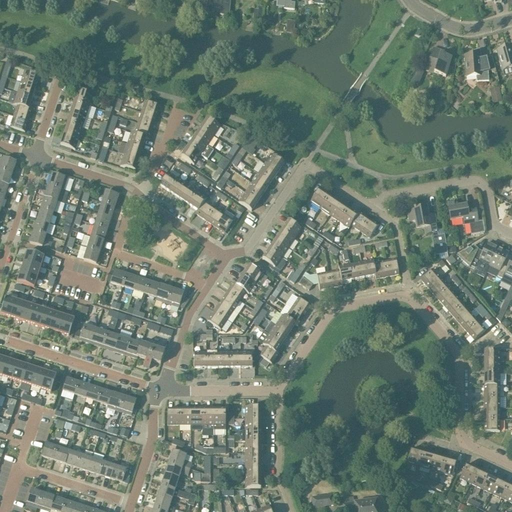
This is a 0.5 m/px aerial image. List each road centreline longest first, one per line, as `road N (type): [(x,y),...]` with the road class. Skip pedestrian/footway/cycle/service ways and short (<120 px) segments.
road 1 (residential): [(511,236),(496,230),(485,185),(477,181),(396,194),(376,208)]
road 2 (residential): [(275,391),(330,314),(407,299)]
road 3 (residential): [(407,299),(456,350),(463,449)]
road 4 (residential): [(0,339),(154,388)]
road 5 (residential): [(206,285),(117,253),(141,194)]
road 6 (residential): [(291,511),(277,480),(275,391)]
